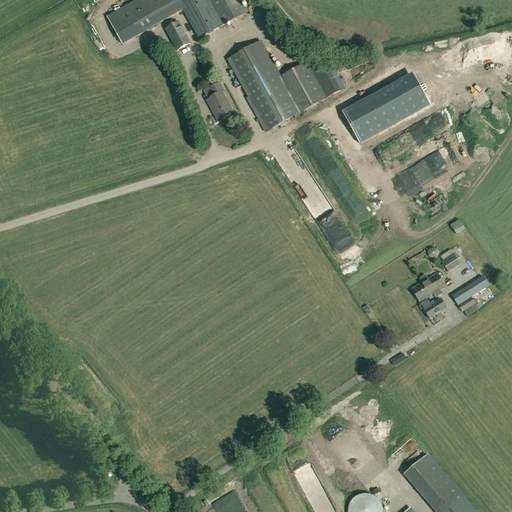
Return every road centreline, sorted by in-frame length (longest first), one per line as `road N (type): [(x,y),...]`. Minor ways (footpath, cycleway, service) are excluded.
road 1 (unknown): [(167,511),(424,335)]
road 2 (unclassified): [(123,474),(0,316)]
